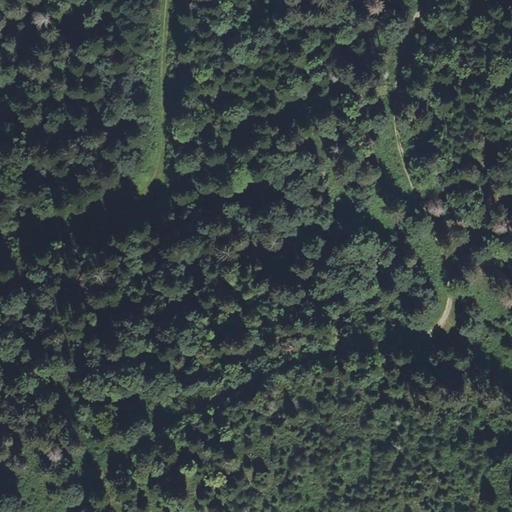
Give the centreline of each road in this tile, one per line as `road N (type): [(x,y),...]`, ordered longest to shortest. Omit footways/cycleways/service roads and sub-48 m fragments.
road 1 (track): [(60,511),(116,437),(209,374),(322,330),(414,343),(461,290),(396,146),(398,82),(411,27),(432,0)]
road 2 (track): [(169,0),(162,162),(135,202),(85,224),(0,229)]
